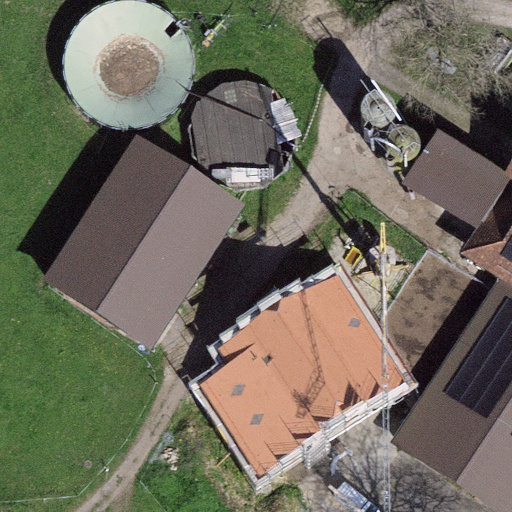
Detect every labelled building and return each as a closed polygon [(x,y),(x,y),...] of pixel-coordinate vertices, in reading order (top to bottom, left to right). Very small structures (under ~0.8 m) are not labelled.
[(61,103),(154,140),(191,43),(98,7),(61,103)] [(207,169),(266,172),(269,99),(210,97),(207,169)] [(511,176),(509,182),(446,141),(416,186),(482,229),(463,258),(502,284),(511,290),(511,176)] [(234,207),(140,147),(57,276),(152,336),(234,207)] [(511,290),(502,284),(400,440),(511,509),(511,290)] [(330,286),(249,339),(257,351),(207,384),(262,468),(393,382),(330,286)]
